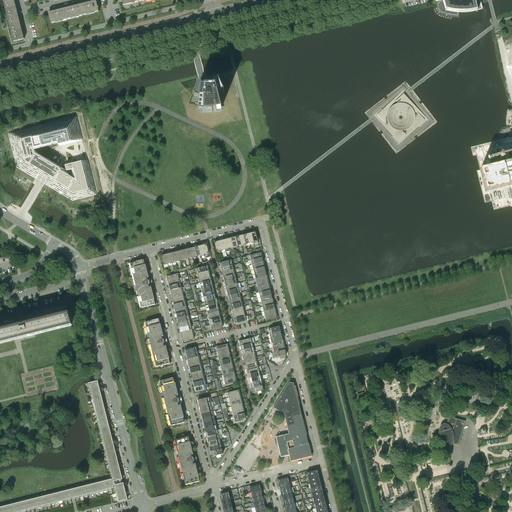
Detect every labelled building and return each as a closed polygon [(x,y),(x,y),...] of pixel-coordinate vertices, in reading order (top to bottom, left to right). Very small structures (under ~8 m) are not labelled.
[(14,0),(2,0),(5,10),(16,7),(14,0)] [(437,0),(438,1),(440,1),(438,2),(437,4),(437,6),(437,8),(438,10),(439,12),(441,13),(448,15),(452,16),(458,16),(458,12),(465,12),(467,12),(468,12),(471,12),(473,11),(476,11),(476,12),(477,12),(477,10),(482,9),(480,0),(437,0)] [(96,1),(80,5),(83,15),(99,11),(99,9),(98,9),(98,8),(98,7),(97,7),(96,1)] [(80,5),(64,9),(67,19),(83,15),(80,5)] [(20,23),(17,11),(16,7),(5,10),(9,26),(13,25),(20,23)] [(48,13),(51,24),(67,19),(64,9),(48,13)] [(20,23),(13,25),(9,26),(13,42),(24,39),(20,23)] [(199,110),(200,110),(202,111),(204,111),(207,111),(209,111),(211,111),(213,111),(216,110),(218,110),(220,109),(221,109),(221,107),(218,95),(224,93),(218,81),(215,82),(212,83),(211,83),(212,87),(210,87),(207,87),(206,87),(206,86),(205,86),(202,86),(199,85),(198,85),(194,95),(195,95),(200,96),(200,98),(199,108),(199,110)] [(423,123),(427,120),(426,118),(406,95),(404,95),(399,99),(399,98),(398,100),(397,105),(398,106),(397,107),(398,110),(394,111),(393,121),(398,122),(393,123),(396,126),(397,125),(401,124),(402,125),(405,124),(405,125),(411,126),(411,130),(415,127),(416,127),(421,125),(418,123),(423,123)] [(77,142),(78,141),(81,141),(82,140),(76,116),(8,133),(17,168),(35,179),(36,179),(44,184),(46,185),(72,201),(96,195),(87,160),(86,160),(83,161),(79,162),(74,142),(77,142)] [(511,165),(483,173),(489,195),(511,189),(511,165)] [(143,260),(130,263),(133,274),(131,275),(133,280),(132,281),(134,286),(135,292),(137,297),(138,297),(141,308),(155,305),(150,285),(152,286),(151,286),(152,284),(152,283),(151,281),(150,279),(150,278),(148,279),(143,260)] [(25,323),(24,321),(21,322),(19,323),(19,324),(0,329),(0,343),(72,325),(68,312),(25,323)] [(158,319),(145,322),(148,333),(146,334),(147,339),(150,351),(152,356),(153,356),(156,367),(170,364),(165,344),(167,345),(166,344),(166,343),(166,342),(166,339),(165,338),(164,337),(165,337),(163,338),(158,319)] [(286,355),(285,350),(274,353),(271,353),(273,358),(276,357),(276,358),(280,358),(280,359),(286,358),(285,355),(286,355)] [(173,378),(160,381),(162,392),(161,393),(162,398),(165,410),(166,415),(168,415),(171,426),(184,423),(179,403),(181,404),(181,403),(181,402),(181,401),(181,398),(180,397),(179,396),(180,396),(179,396),(178,397),(177,394),(173,378)] [(457,384),(457,386),(472,387),(472,384),(476,384),(476,387),(479,387),(479,379),(455,378),(455,384),(457,384)] [(279,399),(273,407),(278,411),(281,412),(284,413),(285,419),(291,417),(292,417),(301,414),(293,383),(289,382),(281,394),(279,399)] [(207,389),(205,385),(194,387),(195,392),(200,391),(200,394),(207,393),(206,390),(207,389)] [(262,385),(251,388),(252,393),(253,393),(253,394),(257,393),(257,392),(263,390),(262,385)] [(197,400),(199,405),(210,402),(208,394),(202,396),(203,399),(197,400)] [(244,413),(233,416),(234,421),(235,421),(235,422),(239,421),(239,420),(246,418),(244,413)] [(288,434),(276,437),(280,455),(281,458),(289,455),(288,449),(308,444),(306,435),(301,414),(292,417),(291,417),(285,419),(286,423),(287,426),(289,434),(288,434)] [(465,421),(455,418),(448,416),(446,425),(445,425),(444,425),(443,425),(442,425),(442,426),(441,426),(441,427),(440,428),(440,429),(439,430),(439,431),(439,432),(439,433),(439,434),(439,435),(440,436),(440,437),(440,438),(440,439),(441,440),(441,441),(442,441),(442,442),(443,443),(444,444),(444,445),(445,445),(446,446),(447,446),(448,446),(449,446),(450,445),(451,445),(451,444),(458,446),(465,421)] [(188,437),(174,440),(177,451),(176,452),(177,457),(180,469),(180,468),(181,474),(183,474),(186,485),(199,481),(194,462),(196,463),(196,462),(196,460),(195,457),(194,455),(193,456),(188,437)] [(288,449),(289,455),(291,461),(312,456),(309,444),(308,444),(288,449)] [(221,449),(210,452),(212,457),(212,456),(213,458),(216,457),(216,455),(223,454),(221,449)] [(312,471),(312,470),(306,471),(308,478),(317,476),(316,470),(312,471)] [(278,483),(278,485),(289,483),(288,476),(280,478),(280,479),(278,480),(278,483)] [(257,485),(257,484),(249,486),(251,492),(262,490),(261,488),(261,487),(261,488),(260,485),(257,485)] [(228,491),(220,493),(221,497),(220,498),(220,500),(230,498),(228,491)]
